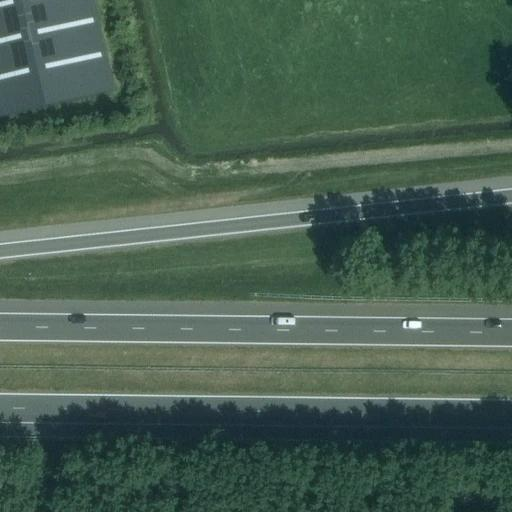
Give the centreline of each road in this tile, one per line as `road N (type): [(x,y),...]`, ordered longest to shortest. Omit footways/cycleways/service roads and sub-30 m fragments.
road 1 (motorway): [(511,196),(0,251)]
road 2 (motorway): [(0,409),(511,415)]
road 3 (motorway): [(511,332),(0,327)]
